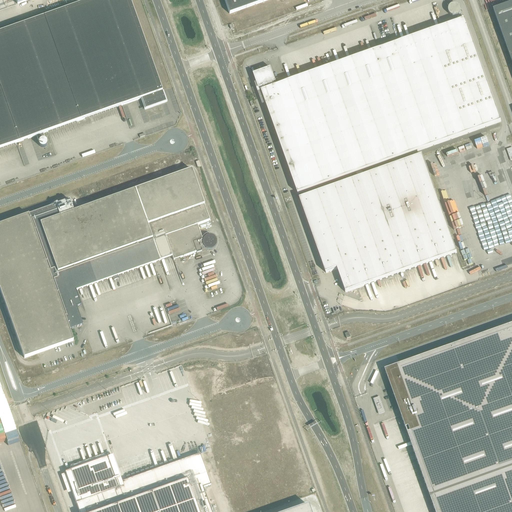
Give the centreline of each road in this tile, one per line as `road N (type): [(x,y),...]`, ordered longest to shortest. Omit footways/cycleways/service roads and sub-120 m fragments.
road 1 (tertiary): [(155,0),(276,343),(353,511)]
road 2 (tertiary): [(327,362),(217,54)]
road 3 (unclassified): [(17,397),(237,319)]
road 4 (unclassified): [(327,362),(511,297)]
road 5 (unclassified): [(177,140),(0,202)]
road 6 (unclassified): [(217,54),(369,0)]
road 7 (tertiary): [(367,511),(327,362)]
